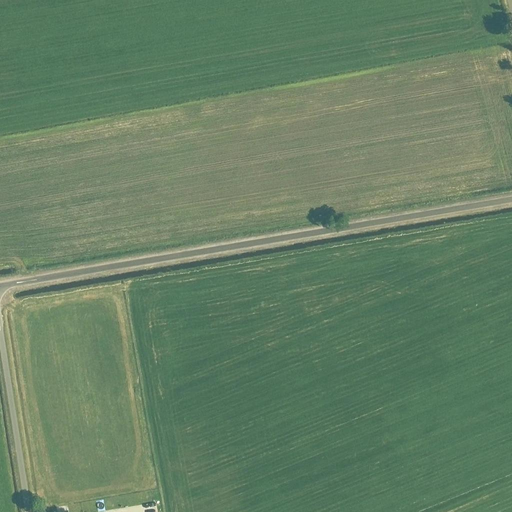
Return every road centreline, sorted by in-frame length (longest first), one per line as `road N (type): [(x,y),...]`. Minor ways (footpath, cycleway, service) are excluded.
road 1 (unclassified): [(0,286),(511,196)]
road 2 (unclassified): [(28,511),(0,330)]
